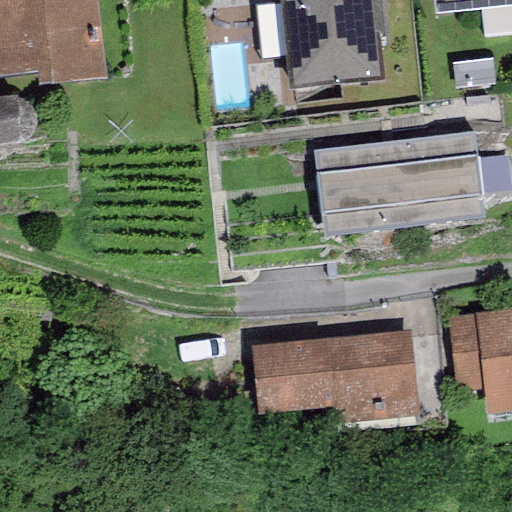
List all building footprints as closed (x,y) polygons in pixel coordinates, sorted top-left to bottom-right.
[(0,0),(0,81),(36,78),(38,93),(103,86),(94,0),(0,0)] [(284,0),(293,91),(378,82),(369,0),(284,0)] [(511,7),(511,0),(440,0),(442,15),(511,7)] [(23,108),(0,111),(0,157),(29,154),(23,108)] [(470,146),(318,161),(326,237),(477,222),(470,146)] [(511,321),(456,328),(462,389),(488,386),(491,413),(511,410),(511,321)] [(352,347),(256,356),(262,415),(327,409),(328,423),(412,415),(406,342),(352,347)]
